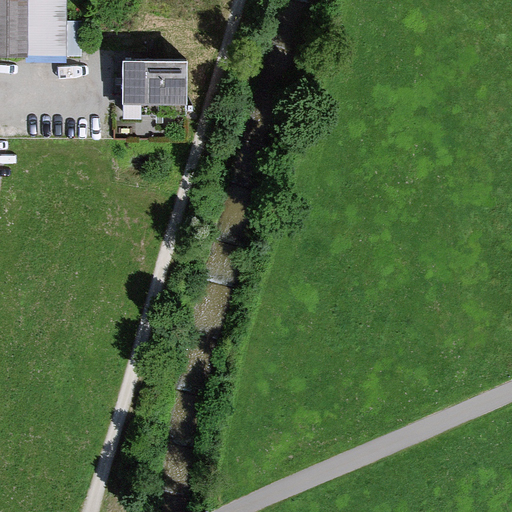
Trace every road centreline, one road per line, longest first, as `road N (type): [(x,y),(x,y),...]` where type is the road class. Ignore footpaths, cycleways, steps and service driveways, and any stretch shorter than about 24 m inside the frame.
road 1 (track): [(91,511),(243,0)]
road 2 (unclassified): [(240,511),(511,393)]
